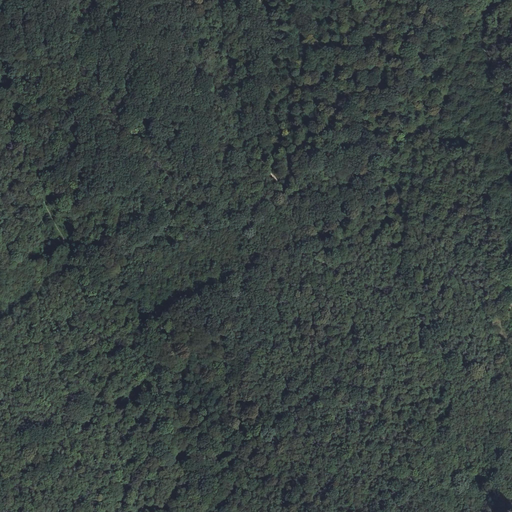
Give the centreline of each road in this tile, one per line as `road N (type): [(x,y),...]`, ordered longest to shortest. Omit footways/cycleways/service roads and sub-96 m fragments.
road 1 (track): [(0,98),(53,224),(140,347),(200,511)]
road 2 (track): [(409,471),(387,442),(364,381),(350,303),(298,212)]
road 3 (track): [(298,212),(301,161),(347,117),(352,40),(376,0)]
road 4 (track): [(260,0),(267,42),(261,156),(298,212)]
